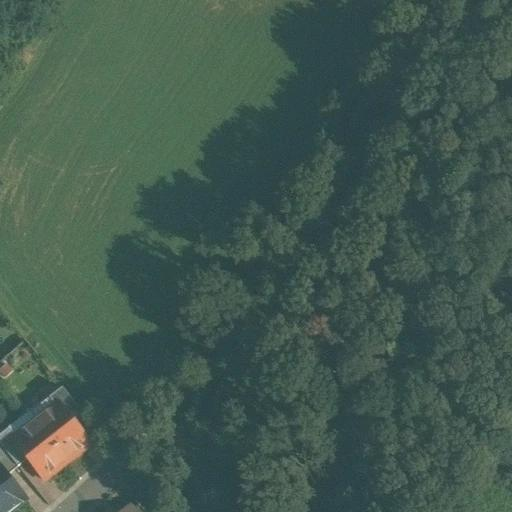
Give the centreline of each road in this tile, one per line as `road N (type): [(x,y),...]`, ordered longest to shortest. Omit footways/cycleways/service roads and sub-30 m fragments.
road 1 (track): [(444,0),(379,149),(261,341),(117,471)]
road 2 (track): [(0,119),(71,0)]
